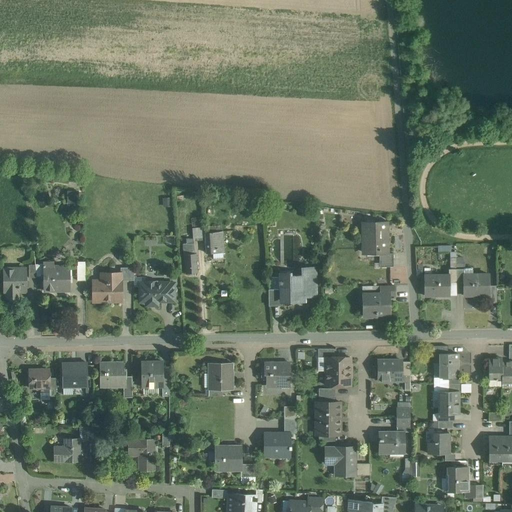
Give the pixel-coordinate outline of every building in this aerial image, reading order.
[(79,191),(67,191),(67,204),(79,204),(79,191)] [(387,222),(363,222),(364,240),(366,240),(367,254),(380,254),(388,253),(387,222)] [(222,232),(205,233),(207,253),(224,252),(222,232)] [(194,243),(187,244),(187,243),(186,243),(186,244),(183,244),(185,274),(188,273),(188,276),(196,275),(195,273),(198,273),(197,253),(195,253),(194,243)] [(394,267),(394,253),(388,253),(380,254),(380,267),(394,267)] [(54,262),(44,262),(44,291),(70,291),(70,266),(54,266),(54,262)] [(86,280),(85,266),(77,266),(77,281),(86,280)] [(134,267),(121,267),(121,273),(122,273),(122,280),(134,280),(134,267)] [(315,268),(303,268),(303,276),(281,276),(281,277),(280,277),(281,281),(279,281),(279,283),(281,283),(281,289),(281,300),(282,300),(299,300),(299,295),(303,295),(304,296),(316,296),(315,268)] [(26,291),(26,269),(4,269),(4,291),(26,291)] [(473,269),(464,269),(464,275),(464,283),(464,295),(490,295),(490,285),(489,274),(473,275),(473,269)] [(122,280),(122,273),(121,273),(102,273),(102,282),(94,282),(94,298),(104,298),(104,301),(122,301),(122,280)] [(449,275),(432,275),(432,278),(426,278),(426,275),(425,275),(425,296),(450,295),(450,283),(450,275),(449,275)] [(156,283),(156,281),(146,281),(146,286),(140,286),(140,301),(147,301),(147,305),(158,305),(158,301),(174,301),(174,283),(169,283),(168,283),(156,283)] [(395,286),(381,286),(381,294),(390,294),(390,296),(396,296),(395,286)] [(281,289),(268,289),(269,304),(282,304),(282,300),(281,300),(281,289)] [(381,294),(362,294),(363,318),(377,318),(376,315),(390,314),(390,296),(390,294),(381,294)] [(434,346),(434,355),(442,355),(442,354),(448,354),(448,346),(434,346)] [(334,349),(318,349),(318,357),(326,357),(334,357),(334,349)] [(448,354),(442,354),(442,355),(442,377),(448,377),(458,377),(458,376),(458,354),(448,354)] [(434,384),(448,384),(448,377),(442,377),(442,355),(434,355),(434,384)] [(334,357),(326,357),(326,371),(350,371),(350,357),(334,357)] [(502,358),(489,358),(489,379),(502,379),(502,361),(502,358)] [(402,361),(378,360),(378,381),(402,381),(402,376),(402,362),(402,361)] [(511,361),(502,361),(502,379),(502,382),(511,381),(511,361)] [(112,365),(112,362),(100,363),(100,382),(108,382),(108,384),(117,384),(117,386),(124,386),(126,386),(126,376),(124,377),(124,365),(112,365)] [(162,362),(142,362),(142,386),(162,386),(163,386),(163,367),(162,362)] [(402,362),(402,376),(410,376),(410,362),(402,362)] [(87,363),(63,363),(63,387),(87,386),(87,378),(87,365),(87,363)] [(232,363),(209,363),(209,373),(211,373),(211,388),(211,389),(222,389),(232,389),(232,379),(231,379),(231,364),(232,364),(232,363)] [(290,363),(264,363),(264,379),(266,379),(266,387),(290,387),(290,363)] [(50,370),(29,370),(29,377),(28,377),(26,380),(26,384),(29,386),(29,387),(35,387),(37,389),(40,389),(40,400),(50,400),(50,396),(49,396),(49,387),(50,387),(50,380),(50,378),(50,370)] [(350,371),(326,371),(326,385),(350,385),(350,371)] [(132,376),(126,376),(126,386),(124,386),(124,398),(132,397),(132,376)] [(410,376),(402,376),(402,381),(402,382),(405,382),(405,389),(410,389),(410,376)] [(458,391),(458,393),(461,393),(461,384),(448,384),(448,391),(458,391)] [(448,391),(434,392),(433,392),(433,400),(441,400),(441,413),(438,413),(438,414),(453,414),(458,414),(458,393),(458,391),(448,391)] [(323,402),(319,402),(316,404),(316,418),(340,418),(340,402),(335,402),(323,402)] [(296,406),(284,406),(284,418),(296,418),(296,406)] [(410,408),(397,408),(397,417),(410,417),(410,408)] [(502,412),(489,412),(489,421),(502,421),(502,412)] [(410,426),(410,417),(397,417),(397,426),(410,426)] [(296,418),(284,418),(284,433),(291,433),(291,434),(296,434),(296,418)] [(340,418),(316,418),(316,433),(319,435),(322,435),(335,435),(340,435),(340,418)] [(95,426),(79,427),(80,438),(80,442),(95,441),(95,426)] [(397,432),(380,432),(379,432),(380,453),(404,453),(405,453),(404,432),(404,431),(404,432),(397,432)] [(284,433),(264,433),(264,451),(280,452),(280,456),(290,456),(291,449),(291,446),(291,434),(291,433),(284,433)] [(449,433),(434,433),(434,442),(429,442),(429,454),(449,454),(449,433)] [(502,436),(489,436),(489,460),(502,460),(502,436)] [(511,436),(509,436),(502,436),(502,460),(511,460),(511,436)] [(80,438),(64,439),(64,449),(54,449),(55,462),(81,461),(80,442),(80,438)] [(155,439),(129,439),(129,455),(139,455),(139,470),(155,470),(155,439)] [(242,446),(215,446),(215,470),(241,470),(242,470),(242,464),(242,446)] [(355,448),(325,448),(325,456),(324,459),(325,459),(325,464),(343,464),(343,476),(355,476),(355,464),(355,448)] [(416,478),(416,461),(411,461),(410,457),(404,457),(405,478),(416,478)] [(257,464),(242,464),(242,470),(241,470),(241,477),(257,477),(257,464)] [(370,464),(355,464),(355,476),(370,476),(370,464)] [(468,467),(449,467),(449,490),(446,490),(446,491),(468,491),(468,485),(468,467)] [(483,485),(468,485),(468,491),(468,497),(483,497),(483,485)] [(224,490),(212,489),(212,497),(224,498),(224,490)] [(243,511),(244,494),(229,494),(227,511),(243,511)] [(244,494),(243,511),(255,511),(256,502),(257,495),(256,495),(244,494)] [(388,511),(389,497),(382,496),(382,504),(382,505),(381,511),(388,511)] [(395,511),(396,497),(389,497),(388,511),(395,511)] [(321,511),(323,499),(308,498),(308,502),(307,511),(321,511)] [(307,511),(308,502),(290,501),(289,508),(288,510),(287,511),(307,511)] [(371,511),(372,504),(372,502),(348,501),(348,509),(354,510),(353,511),(371,511)]
